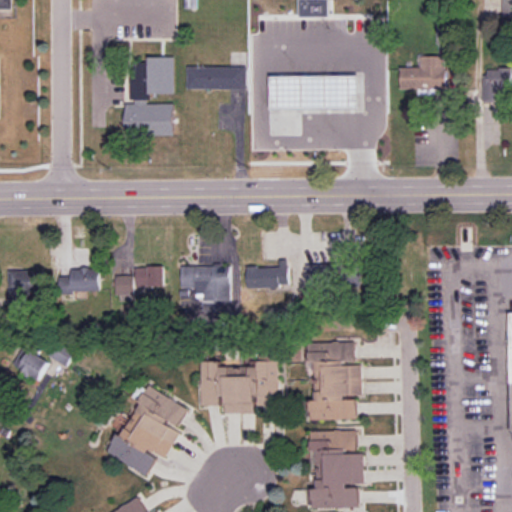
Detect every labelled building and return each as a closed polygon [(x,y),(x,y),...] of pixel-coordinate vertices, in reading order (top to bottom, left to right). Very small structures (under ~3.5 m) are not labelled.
[(10,0),(0,0),(0,9),(11,9),(10,0)] [(299,0),(301,17),(331,16),(329,0),(299,0)] [(511,0),(502,0),(502,19),(511,19),(511,0)] [(402,89),(448,88),(447,64),(446,64),(446,56),(421,56),(422,66),(401,67),(402,89)] [(176,58),(149,58),(149,62),(130,62),(130,103),(125,103),(125,135),(173,135),(173,105),(148,105),(148,96),(175,96),(176,58)] [(247,89),(247,66),(189,66),(188,89),(247,89)] [(484,102),(504,102),(504,91),(511,90),(511,68),(485,68),(484,102)] [(269,74),(269,107),(358,106),(358,74),(269,74)] [(280,266),(247,267),(248,288),(290,287),(289,259),(280,260),(280,266)] [(306,266),(309,285),(334,281),(330,262),(306,266)] [(183,289),(197,288),(197,293),(205,293),(205,301),(232,300),(231,265),(223,265),(182,266),(183,289)] [(117,276),(118,300),(136,299),(136,293),(150,292),(150,287),(166,286),(165,266),(136,267),(136,275),(117,276)] [(73,276),(60,276),(60,292),(101,291),(100,268),(73,269),(73,276)] [(43,270),(10,271),(10,306),(43,305),(43,270)] [(78,350),(60,340),(50,356),(68,366),(78,350)] [(358,419),(358,397),(363,397),(362,365),(356,365),(355,341),(309,342),(309,362),(316,361),(317,401),(311,401),(312,420),(358,419)] [(14,365),(40,380),(50,361),(25,347),(14,365)] [(202,406),(222,405),(222,397),(226,396),(226,413),(256,413),(256,406),(280,405),(279,361),(260,361),(260,366),(222,367),(222,361),(201,361),(202,406)] [(189,407),(149,385),(111,455),(148,475),(159,455),(166,459),(182,430),(178,428),(189,407)] [(360,507),(359,485),(365,485),(364,453),(358,453),(358,430),(311,431),(312,450),(318,450),(319,487),(313,487),(313,508),(360,507)] [(159,511),(157,511),(149,511),(141,497),(115,511),(159,511)]
